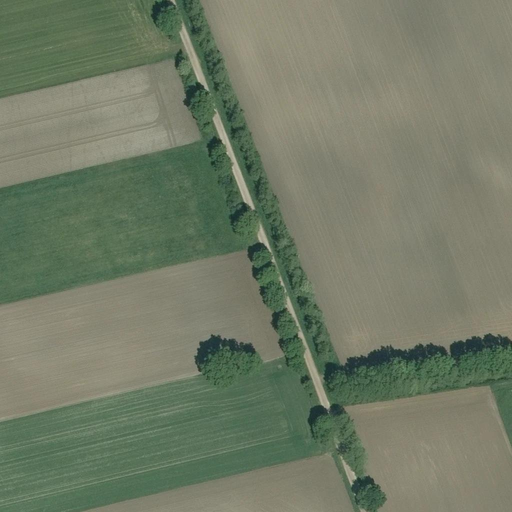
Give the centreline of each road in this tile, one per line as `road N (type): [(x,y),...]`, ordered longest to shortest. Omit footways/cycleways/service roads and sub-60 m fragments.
road 1 (track): [(163,0),(364,511)]
road 2 (track): [(511,364),(319,392)]
